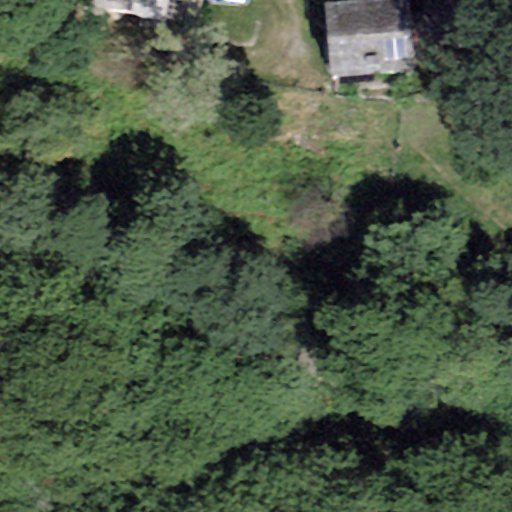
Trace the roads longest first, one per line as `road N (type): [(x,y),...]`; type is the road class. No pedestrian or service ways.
road 1 (residential): [(0,245),(363,383),(511,463)]
road 2 (track): [(45,0),(212,58),(285,65)]
